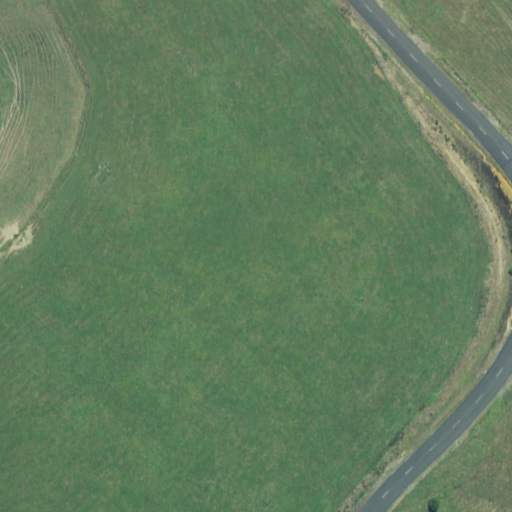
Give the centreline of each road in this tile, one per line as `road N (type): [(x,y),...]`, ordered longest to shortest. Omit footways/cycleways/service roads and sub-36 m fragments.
road 1 (unclassified): [(511,162),(363,0)]
road 2 (unclassified): [(372,511),(511,355)]
